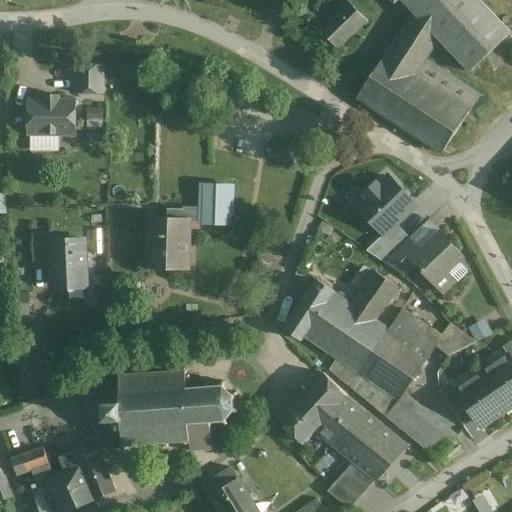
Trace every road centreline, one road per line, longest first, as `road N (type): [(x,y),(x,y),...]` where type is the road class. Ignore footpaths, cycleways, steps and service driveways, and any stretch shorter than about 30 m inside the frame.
road 1 (residential): [(99,8),(184,18),(272,51),(352,114)]
road 2 (residential): [(278,297),(352,114)]
road 3 (residential): [(511,441),(403,511)]
road 4 (residential): [(511,290),(452,183)]
road 5 (residential): [(352,114),(452,183)]
